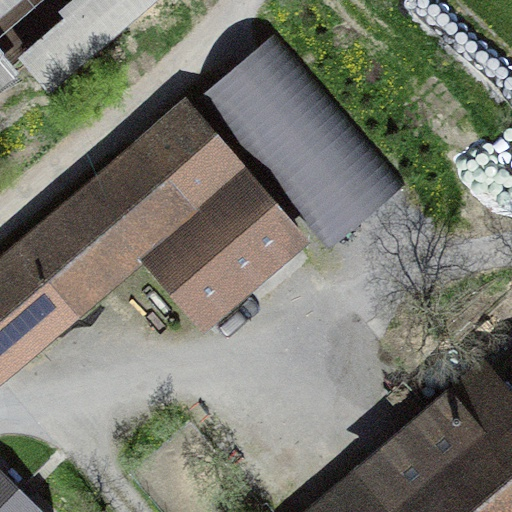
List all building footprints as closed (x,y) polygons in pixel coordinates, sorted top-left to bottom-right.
[(299,37),(221,86),(326,256),(405,207),(299,37)] [(135,137),(0,248),(0,381),(138,268),(203,215),(189,198),(135,137)] [(203,215),(138,268),(198,342),(313,249),(239,158),(189,198),(203,215)] [(337,511),(511,511),(511,432),(479,394),(337,511)] [(25,511),(0,485),(0,511),(25,511)]
